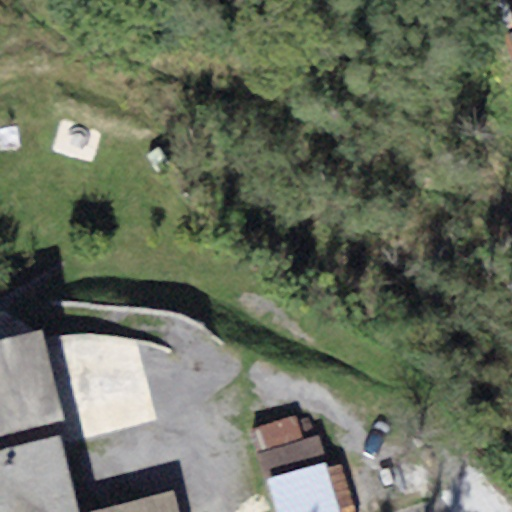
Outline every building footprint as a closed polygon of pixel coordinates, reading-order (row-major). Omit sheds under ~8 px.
[(0,454),(59,440),(61,447),(71,443),(45,342),(42,331),(0,342),(0,454)] [(83,335),(45,342),(71,443),(158,423),(137,340),(83,335)] [(249,432),(258,457),(303,443),(294,417),(249,432)] [(258,457),(266,483),(323,464),(315,439),(303,443),(258,457)] [(0,511),(78,511),(61,447),(59,440),(0,454),(0,511)] [(339,511),(326,471),(323,464),(266,483),(275,511),(339,511)] [(326,471),(339,511),(359,511),(344,465),(326,471)] [(180,511),(176,493),(99,511),(180,511)]
